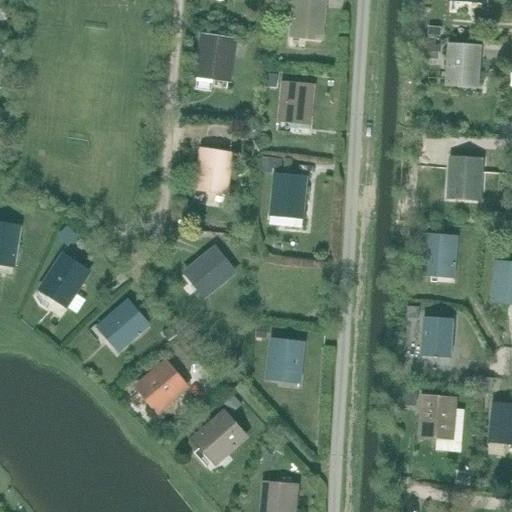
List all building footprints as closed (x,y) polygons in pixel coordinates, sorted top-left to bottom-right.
[(305,0),(295,0),(295,9),(293,9),(290,38),(300,39),(301,30),(322,32),(325,3),(305,0)] [(439,37),(440,30),(429,29),(428,36),(439,37)] [(213,39),(213,40),(204,39),(202,47),(201,47),(197,76),(228,81),(234,42),(213,39)] [(435,59),(435,47),(425,47),(424,59),(435,59)] [(477,78),(480,49),(459,47),(459,48),(450,48),(449,56),(448,56),(446,85),(456,86),(457,76),(477,78)] [(310,116),(313,87),(293,85),(293,86),(283,85),(282,93),(281,93),(279,123),(289,123),(290,114),(310,116)] [(231,138),(232,128),(208,125),(207,136),(231,138)] [(258,137),(258,129),(246,128),(246,136),(258,137)] [(211,153),(211,154),(202,152),(200,161),(199,160),(195,190),(225,194),(232,156),(211,153)] [(271,169),(272,160),(262,159),(261,169),(271,169)] [(480,191),(482,162),(461,160),(461,161),(452,161),(451,169),(450,169),(448,198),(458,199),(459,190),(480,191)] [(301,219),(305,179),(285,178),(285,179),(275,178),(274,186),(273,186),(271,215),(301,219)] [(408,207),(409,197),(401,197),(400,206),(408,207)] [(0,225),(0,264),(13,267),(19,229),(0,225)] [(423,233),(424,226),(413,225),(412,232),(423,233)] [(453,268),(456,239),(435,237),(435,238),(426,238),(425,246),(424,246),(421,275),(432,276),(432,267),(453,268)] [(222,258),(221,258),(215,251),(208,256),(208,255),(185,274),(204,298),(235,273),(222,258)] [(71,262),(71,263),(63,258),(58,265),(57,264),(41,289),(49,294),(48,296),(66,308),(75,294),(88,273),(71,262)] [(511,265),(506,265),(506,266),(497,265),(496,273),(495,273),(492,302),(511,304),(511,265)] [(135,311),(134,312),(128,304),(121,310),(120,309),(98,328),(118,352),(148,326),(135,311)] [(418,320),(419,308),(409,307),(408,319),(418,320)] [(423,320),(421,358),(431,358),(434,358),(434,359),(437,360),(437,359),(451,360),(454,320),(424,318),(423,320)] [(169,341),(174,336),(167,328),(162,332),(169,341)] [(176,355),(185,347),(180,341),(170,348),(176,355)] [(282,342),(282,343),(273,342),(272,351),(271,350),(268,380),(278,381),(279,371),(299,374),(303,344),(282,342)] [(164,406),(186,387),(166,363),(136,389),(143,396),(150,390),(164,406)] [(477,377),(475,389),(482,390),(483,378),(477,377)] [(492,393),(493,383),(483,382),(482,391),(492,393)] [(413,397),(414,390),(403,389),(402,396),(413,397)] [(235,412),(240,407),(233,399),(228,403),(235,412)] [(454,401),(434,399),(434,400),(424,399),(424,408),(423,407),(420,437),(451,440),(451,430),(454,401)] [(511,406),(504,406),(504,407),(495,406),(494,414),(493,414),(490,443),(500,444),(501,435),(511,436),(511,406)] [(231,423),(230,424),(224,416),(218,422),(217,421),(195,440),(215,464),(245,439),(231,423)] [(275,486),(276,478),(267,477),(266,486),(265,486),(265,495),(264,495),(262,511),(293,511),(295,488),(275,486)]
